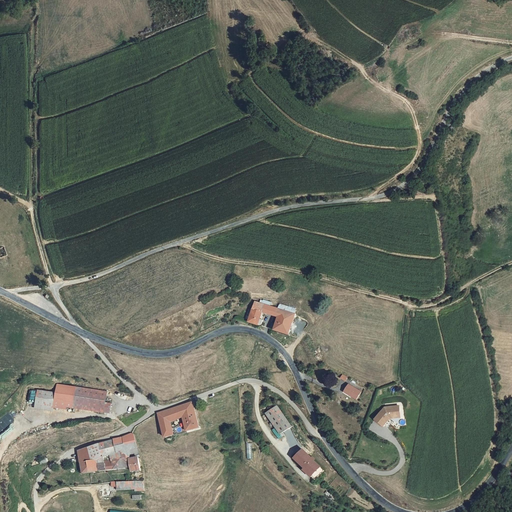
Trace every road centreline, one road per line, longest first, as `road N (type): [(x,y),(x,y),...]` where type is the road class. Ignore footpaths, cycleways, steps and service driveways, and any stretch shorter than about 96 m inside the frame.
road 1 (unclassified): [(511,59),(461,92),(417,172),(394,191),(271,212),(51,286)]
road 2 (track): [(511,264),(444,300),(412,306),(212,257),(182,242)]
road 3 (secondary): [(323,436),(286,355),(249,329),(154,354),(80,332)]
road 4 (track): [(30,209),(37,12)]
road 5 (unclassified): [(156,409),(258,382),(286,397),(323,436)]
road 6 (unclassified): [(37,511),(44,472),(156,409)]
